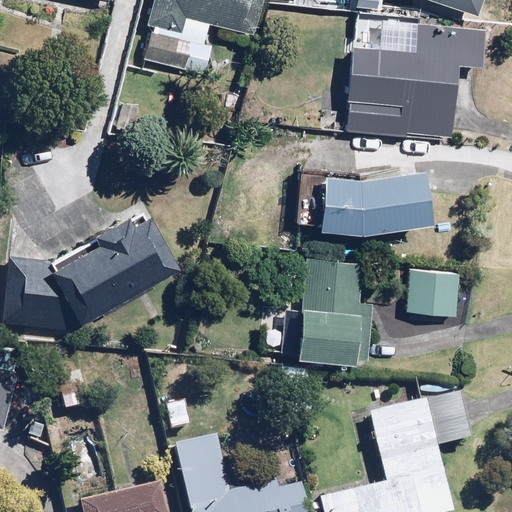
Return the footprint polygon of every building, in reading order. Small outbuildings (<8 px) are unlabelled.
[(261,0),(152,0),(147,23),(153,24),(145,59),(196,71),(208,21),(254,31),(261,0)] [(440,0),(477,13),(481,0),(440,0)] [(345,129),(451,134),(455,64),(483,65),(485,23),(358,17),(357,43),(349,43),(345,129)] [(140,104),(117,99),(110,133),(133,137),(140,104)] [(371,176),(324,172),(319,225),(367,229),(434,218),(426,167),(371,176)] [(147,203),(45,257),(10,254),(4,313),(79,320),(181,266),(147,203)] [(296,357),(357,362),(361,319),(371,320),(373,300),(362,299),(366,260),(305,255),(296,357)] [(408,268),(405,308),(456,312),(459,272),(408,268)] [(0,431),(3,432),(19,376),(0,370),(0,431)] [(319,499),(322,511),(448,511),(453,511),(437,446),(472,437),(460,389),(367,412),(385,482),(319,499)] [(312,511),(304,475),(230,492),(217,433),(173,443),(188,511),(312,511)] [(84,511),(164,511),(158,482),(82,500),(84,511)]
